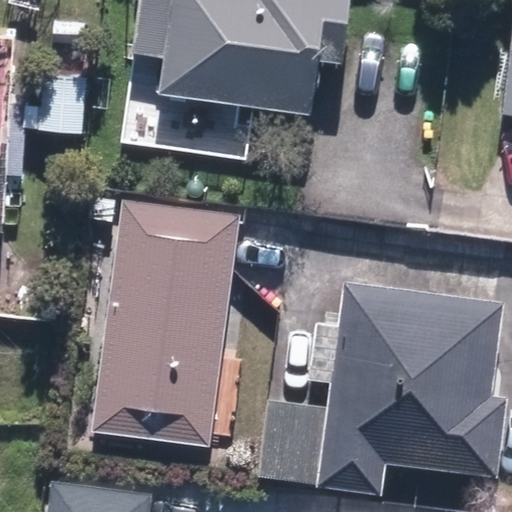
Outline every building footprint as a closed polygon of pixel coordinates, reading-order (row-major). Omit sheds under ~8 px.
[(156,61),(151,99),(308,119),(315,68),(339,72),(348,0),(136,0),(129,57),(156,61)] [(511,15),(510,15),(496,120),(511,122),(511,15)] [(10,43),(0,42),(0,245),(2,246),(10,43)] [(489,63),(451,60),(446,131),(485,134),(489,63)] [(34,73),(33,137),(83,138),(85,74),(34,73)] [(117,199),(86,435),(209,451),(240,215),(117,199)] [(264,398),(253,480),(376,497),(381,466),(493,480),(504,396),(489,394),(501,304),(339,283),(322,406),(264,398)] [(51,481),(46,511),(149,511),(152,493),(51,481)]
